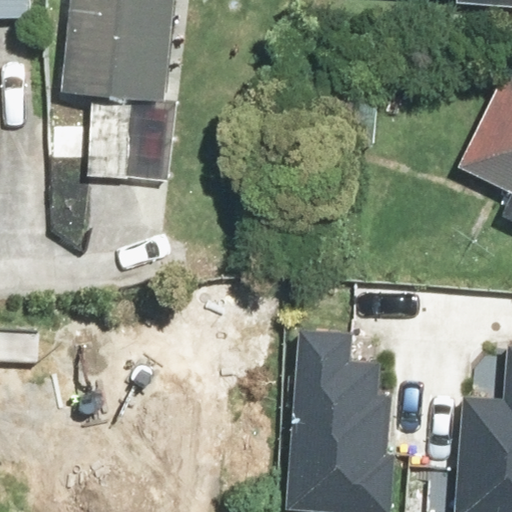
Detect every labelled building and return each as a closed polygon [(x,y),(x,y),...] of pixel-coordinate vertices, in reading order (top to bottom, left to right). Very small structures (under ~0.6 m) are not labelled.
[(25,0),(0,0),(0,28),(25,29),(25,0)] [(64,0),(57,105),(177,114),(185,0),(64,0)] [(511,79),(498,72),(444,180),(511,214),(511,79)] [(99,314),(102,408),(230,403),(226,310),(99,314)] [(311,322),(296,491),(394,500),(399,442),(389,441),(394,383),(382,382),(385,352),(351,349),(353,326),(311,322)] [(477,386),(464,501),(511,507),(511,348),(507,389),(477,386)]
